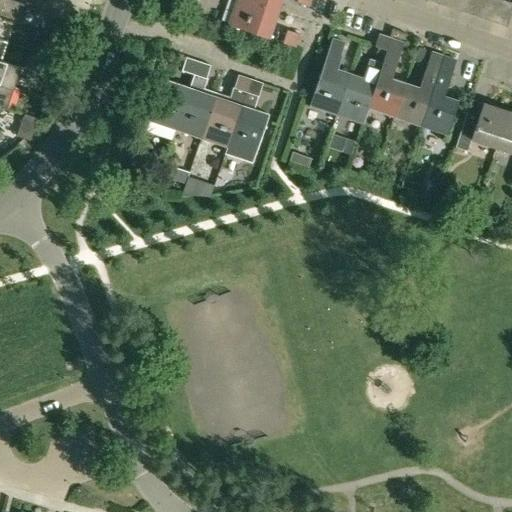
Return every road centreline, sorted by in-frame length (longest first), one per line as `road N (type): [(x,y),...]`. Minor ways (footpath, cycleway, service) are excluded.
road 1 (tertiary): [(11,200),(84,102),(120,0)]
road 2 (residential): [(107,383),(60,266),(11,200)]
road 3 (residential): [(511,54),(364,0)]
road 4 (residential): [(173,511),(143,476),(107,383)]
